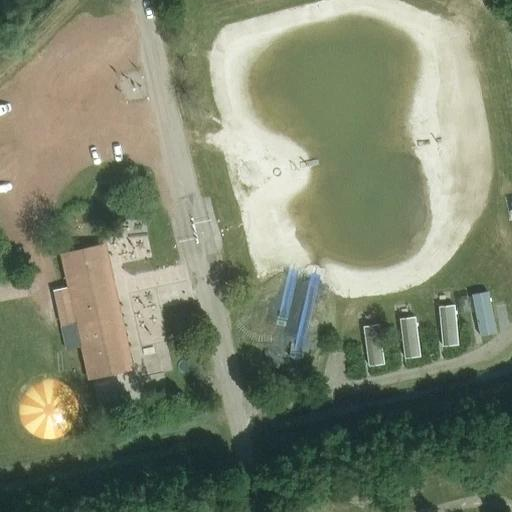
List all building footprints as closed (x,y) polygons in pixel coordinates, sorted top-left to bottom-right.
[(99,248),(68,255),(95,375),(125,368),(99,248)] [(488,291),(471,295),(479,337),(496,333),(488,291)] [(443,344),(457,343),(454,305),(440,306),(443,344)] [(406,356),(420,354),(414,316),(400,319),(406,356)] [(88,345),(83,321),(61,326),(66,350),(88,345)] [(370,364),(384,362),(378,324),(364,326),(370,364)]
